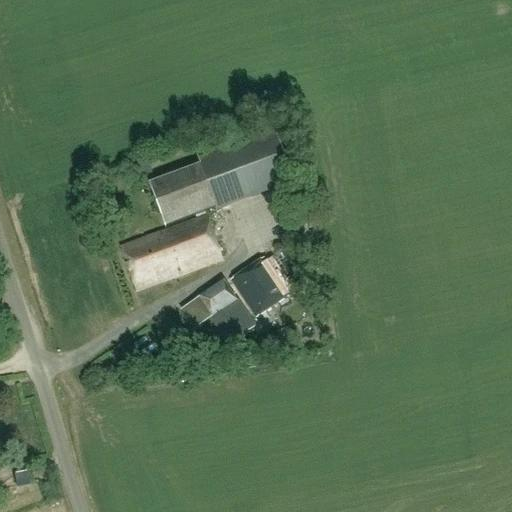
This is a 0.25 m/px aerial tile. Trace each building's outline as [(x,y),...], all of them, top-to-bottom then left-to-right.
[(165,224),(217,205),(219,212),(294,185),(274,128),(199,156),(202,163),(150,182),(165,224)] [(141,291),(225,259),(209,216),(125,248),(141,291)] [(290,248),(283,251),(287,262),(294,259),(290,248)] [(258,324),(291,300),(264,262),(230,285),(258,324)] [(237,301),(223,282),(181,311),(194,332),(210,320),(228,347),(256,328),(238,300),(237,301)]
